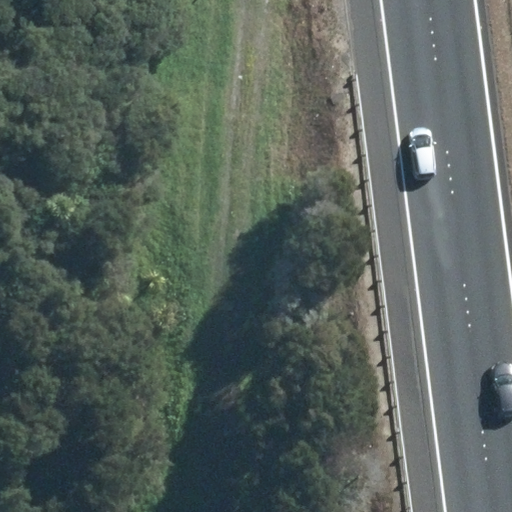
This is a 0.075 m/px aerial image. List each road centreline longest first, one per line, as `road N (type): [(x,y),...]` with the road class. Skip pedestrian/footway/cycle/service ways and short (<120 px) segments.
road 1 (motorway): [(489,511),(425,0)]
road 2 (track): [(219,511),(236,229),(262,0)]
